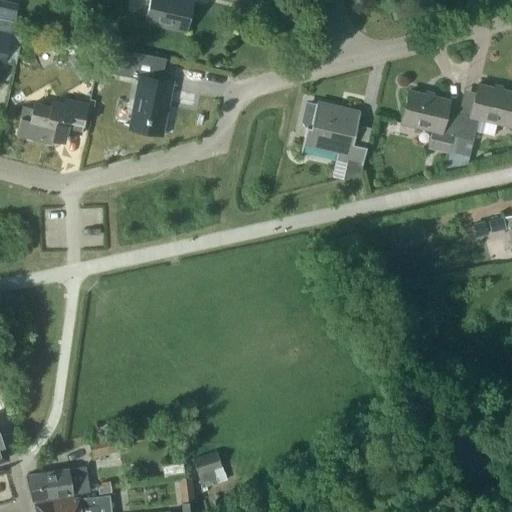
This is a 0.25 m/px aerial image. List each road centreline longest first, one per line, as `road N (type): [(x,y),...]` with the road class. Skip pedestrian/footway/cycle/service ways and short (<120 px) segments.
road 1 (residential): [(0,168),(70,183),(204,147),(219,136),(232,100),(254,85)]
road 2 (residential): [(350,60),(511,17)]
